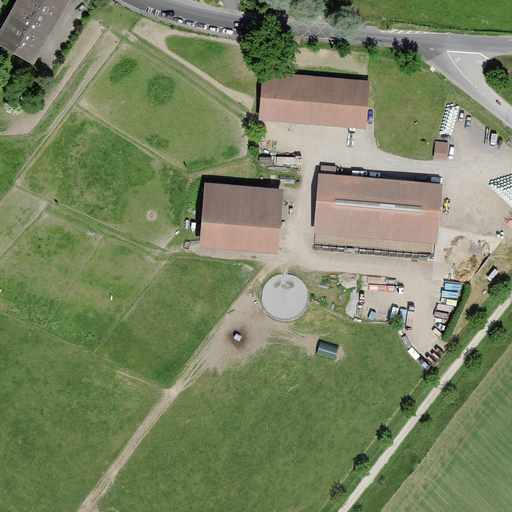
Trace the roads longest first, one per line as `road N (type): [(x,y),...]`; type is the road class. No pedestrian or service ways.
road 1 (tertiary): [(147,0),(231,21),(443,41)]
road 2 (track): [(340,511),(511,295)]
